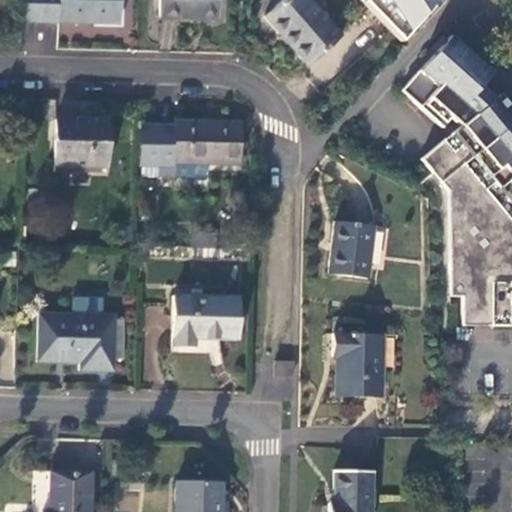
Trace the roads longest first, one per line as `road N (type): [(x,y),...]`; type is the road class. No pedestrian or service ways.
road 1 (residential): [(263,511),(266,418),(0,411)]
road 2 (residential): [(0,69),(231,74),(264,94),(277,122),(280,178)]
